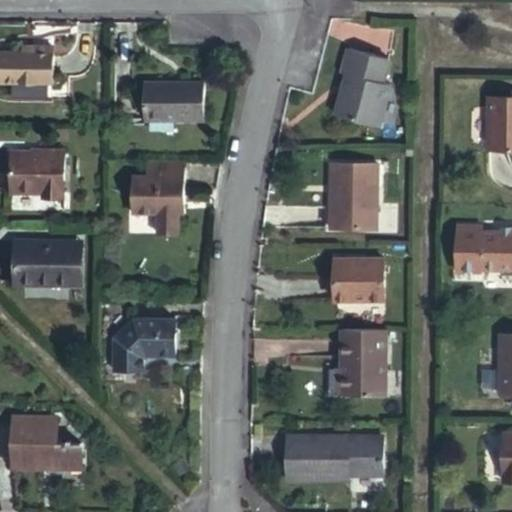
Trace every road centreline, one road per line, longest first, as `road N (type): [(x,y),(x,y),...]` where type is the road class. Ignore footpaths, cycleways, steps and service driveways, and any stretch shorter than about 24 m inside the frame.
road 1 (residential): [(221,511),(225,299),(278,2)]
road 2 (residential): [(78,0),(278,2)]
